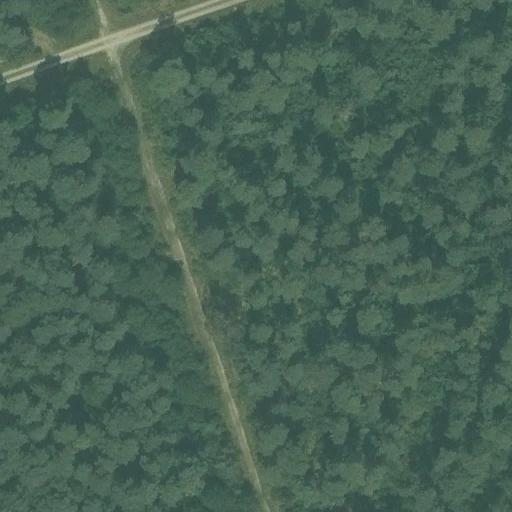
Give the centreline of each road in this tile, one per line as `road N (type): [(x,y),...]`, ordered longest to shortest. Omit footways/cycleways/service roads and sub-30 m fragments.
road 1 (track): [(261,511),(108,43)]
road 2 (track): [(237,0),(0,80)]
